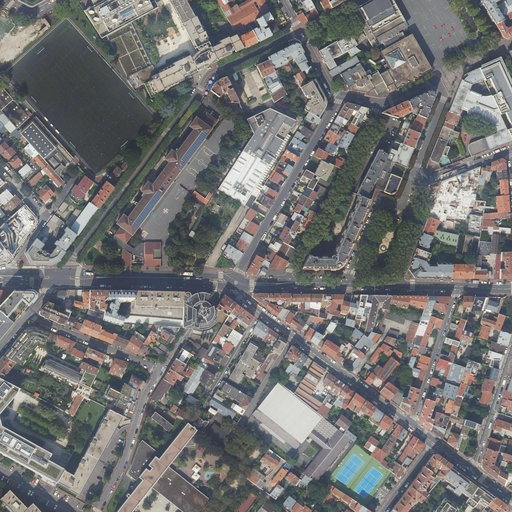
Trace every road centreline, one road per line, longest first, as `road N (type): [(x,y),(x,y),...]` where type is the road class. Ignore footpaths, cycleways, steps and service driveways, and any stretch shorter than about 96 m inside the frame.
road 1 (residential): [(299,30),(210,73),(60,277)]
road 2 (residential): [(96,511),(161,369),(29,314)]
road 3 (residential): [(340,95),(236,282)]
road 4 (residential): [(380,103),(286,281)]
road 5 (residential): [(380,103),(427,81),(444,92),(412,181)]
road 6 (residential): [(455,286),(411,423)]
